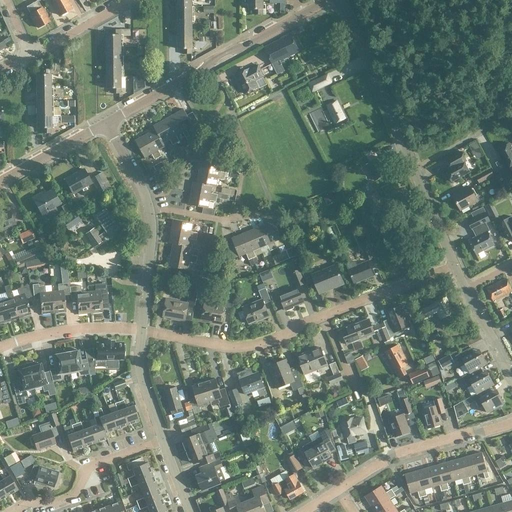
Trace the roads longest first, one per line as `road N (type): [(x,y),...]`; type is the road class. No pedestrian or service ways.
road 1 (tertiary): [(107,122),(333,0)]
road 2 (residential): [(141,330),(151,218),(107,122)]
road 3 (residential): [(141,330),(237,347),(326,316)]
road 4 (residential): [(338,490),(397,454),(511,422)]
road 5 (residential): [(414,168),(342,0)]
road 6 (residential): [(11,511),(74,495),(88,468),(164,441)]
road 7 (residential): [(0,348),(66,331),(141,330)]
road 8 (residential): [(326,316),(455,265)]
road 9 (tertiary): [(0,181),(107,122)]
